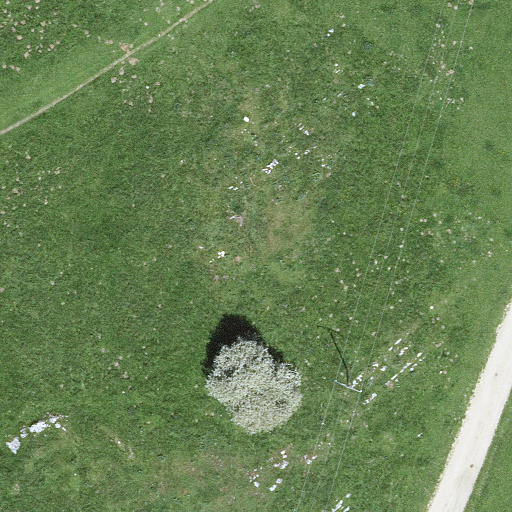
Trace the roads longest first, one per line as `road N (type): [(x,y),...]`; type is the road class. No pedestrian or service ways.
road 1 (track): [(196,0),(0,97)]
road 2 (unclassified): [(511,351),(448,511)]
